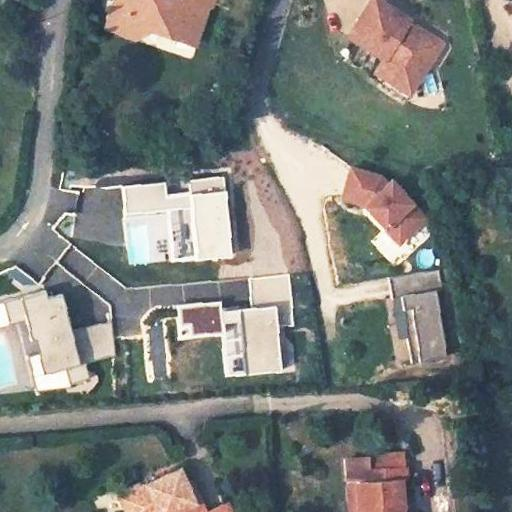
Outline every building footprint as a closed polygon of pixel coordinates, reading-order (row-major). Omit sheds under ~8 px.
[(109,0),(105,12),(123,19),(131,36),(149,29),(173,36),(176,25),(195,31),(203,9),(207,7),(209,0),(109,0)] [(408,20),(377,0),(369,0),(346,35),(381,58),(377,64),(406,83),(414,82),(436,48),(435,40),(414,27),(412,31),(404,26),(408,20)] [(101,25),(131,36),(123,19),(105,12),(101,25)] [(191,42),(195,31),(176,25),(173,36),(191,42)] [(406,83),(377,64),(373,70),(407,93),(414,82),(406,83)] [(367,160),(339,187),(399,247),(426,220),(367,160)] [(387,276),(397,362),(446,357),(435,270),(387,276)] [(253,302),(277,299),(274,277),(250,280),(253,302)] [(109,321),(71,329),(63,291),(6,302),(10,322),(28,318),(38,368),(35,368),(39,386),(89,376),(86,360),(116,354),(109,321)] [(241,372),(281,369),(278,302),(180,307),(181,334),(239,331),(241,372)] [(334,458),(335,468),(371,466),(406,463),(406,450),(361,453),(362,456),(334,458)] [(359,480),(360,511),(418,511),(418,507),(404,509),(402,478),(408,478),(407,463),(406,463),(371,466),(335,468),(336,481),(346,481),(359,480)] [(150,511),(230,511),(227,506),(211,511),(202,511),(189,483),(184,485),(176,467),(110,496),(117,511),(144,511),(150,510),(150,511)] [(346,481),(348,511),(360,511),(359,480),(346,481)]
